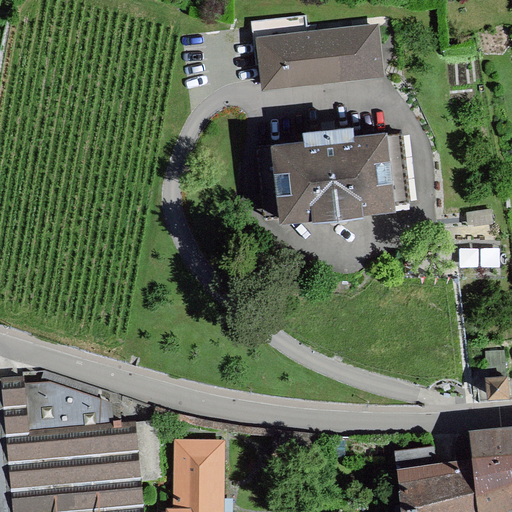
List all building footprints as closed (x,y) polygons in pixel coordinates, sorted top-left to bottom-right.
[(265,64),(263,64),(265,85),(380,73),(375,27),(266,40),(267,49),(263,49),(265,64)] [(393,203),(409,201),(401,133),(385,135),(385,132),(352,136),(351,127),(306,132),(307,141),(273,144),(282,218),(393,206),(393,203)] [(503,350),(486,351),(489,395),(507,393),(503,350)] [(142,511),(140,479),(161,477),(156,420),(111,424),(110,403),(49,383),(23,384),(23,377),(0,378),(0,511),(142,511)] [(482,511),(511,499),(511,427),(471,432),(473,460),(475,460),(482,511)] [(314,459),(313,434),(274,430),(273,442),(283,443),(283,455),(314,459)] [(220,511),(222,442),(184,441),(184,459),(187,459),(187,470),(177,470),(176,509),(162,511),(220,511)] [(473,460),(435,465),(432,445),(396,450),(402,511),(480,511),(482,511),(475,460),(473,460)]
